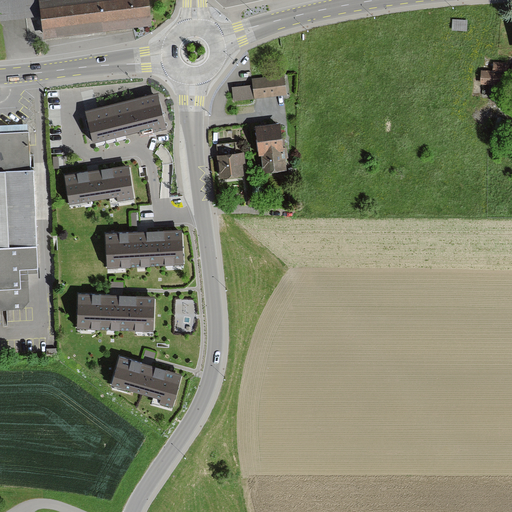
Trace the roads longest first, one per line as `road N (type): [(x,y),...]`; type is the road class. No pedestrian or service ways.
road 1 (tertiary): [(193,75),(214,362),(203,400),(133,511)]
road 2 (secondary): [(172,56),(0,76)]
road 3 (secondary): [(370,0),(299,14),(217,44)]
